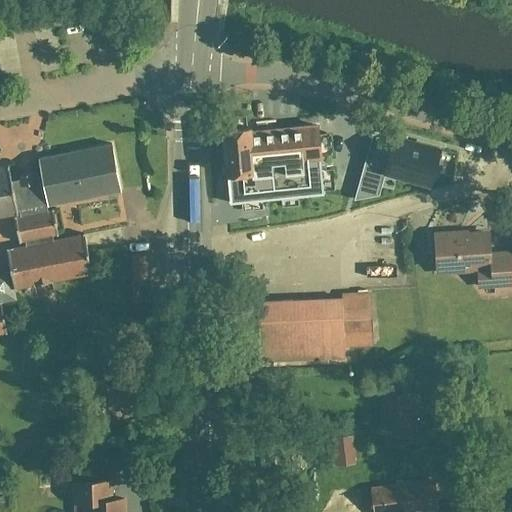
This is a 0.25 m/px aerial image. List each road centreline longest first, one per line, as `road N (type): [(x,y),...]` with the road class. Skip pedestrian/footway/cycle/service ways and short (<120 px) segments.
road 1 (tertiary): [(198,511),(184,137),(190,72)]
road 2 (unknown): [(206,322),(491,239),(511,192)]
road 3 (residential): [(511,132),(290,78),(190,72)]
road 4 (residential): [(0,104),(190,72)]
